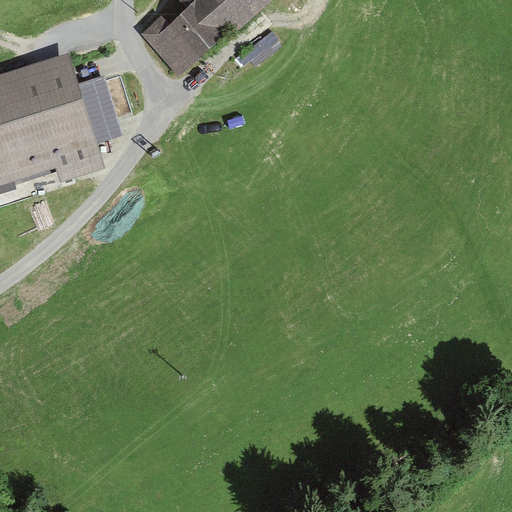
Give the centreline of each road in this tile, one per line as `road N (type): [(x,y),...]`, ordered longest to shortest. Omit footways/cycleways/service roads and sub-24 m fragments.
road 1 (unclassified): [(128,0),(136,56),(157,110),(103,195),(0,285)]
road 2 (track): [(157,110),(233,45),(316,0)]
